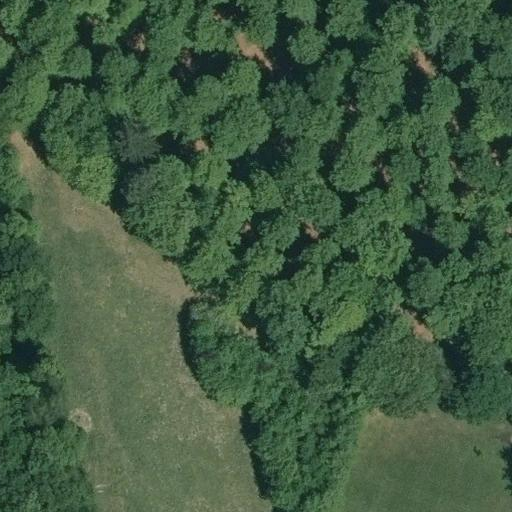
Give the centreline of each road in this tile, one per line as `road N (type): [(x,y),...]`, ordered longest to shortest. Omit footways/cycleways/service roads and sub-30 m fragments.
road 1 (track): [(511,279),(404,331),(361,329),(0,49)]
road 2 (track): [(287,0),(511,61)]
